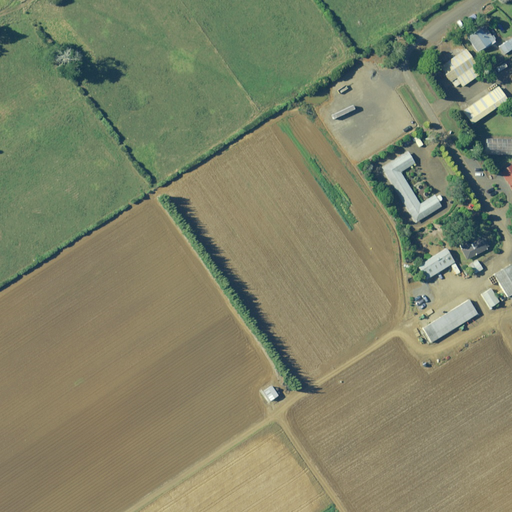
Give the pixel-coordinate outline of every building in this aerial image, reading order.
[(493,42),(484,26),(467,36),(476,52),(493,42)] [(511,37),(511,38),(499,47),(504,54),(511,48),(511,37)] [(481,73),(465,50),(440,67),(455,88),(460,84),(462,86),(481,73)] [(506,100),(497,87),(462,111),(471,124),(498,106),(506,100)] [(511,154),(511,139),(485,139),(485,154),(511,154)] [(415,163),(408,152),(382,168),(416,222),(443,206),(436,195),(421,204),(401,172),(415,163)] [(511,164),(500,172),(511,189),(511,164)] [(488,247),(482,236),(459,249),(465,260),(488,247)] [(454,262),(446,249),(417,267),(425,280),(454,262)] [(482,269),(476,260),(468,265),(473,274),(482,269)] [(511,293),(511,264),(493,275),(506,297),(511,293)] [(498,301),(490,289),(481,295),(489,308),(498,301)] [(433,302),(428,293),(420,298),(425,306),(433,302)] [(477,314),(468,300),(422,329),(431,343),(477,314)] [(278,396),(271,386),(263,392),(270,401),(278,396)]
